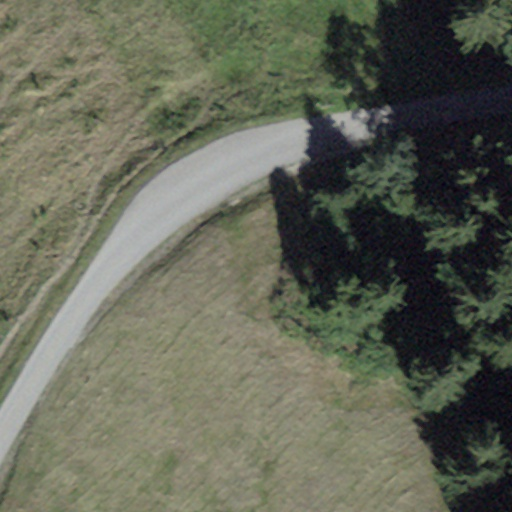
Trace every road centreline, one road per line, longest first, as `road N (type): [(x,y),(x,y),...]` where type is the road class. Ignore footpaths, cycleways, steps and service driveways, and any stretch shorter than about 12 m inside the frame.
road 1 (track): [(0,436),(83,301),(170,210),(275,152),(358,127)]
road 2 (track): [(358,127),(511,102)]
